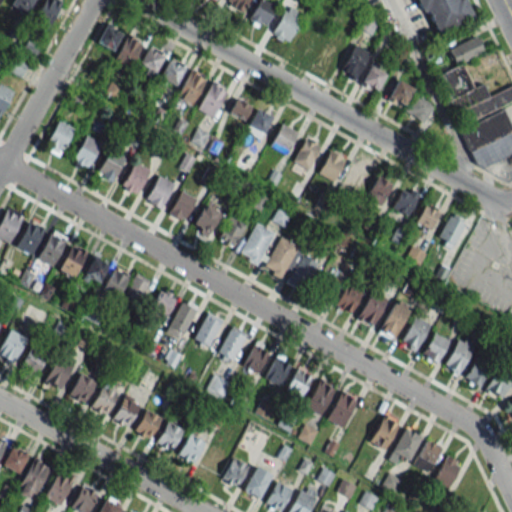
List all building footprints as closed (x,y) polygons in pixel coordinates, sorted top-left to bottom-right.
[(32,0),(12,0),(10,5),(26,13),(32,0)] [(60,4),(53,0),(42,0),(32,20),(47,28),(60,4)] [(226,0),(245,0),(240,10),(225,2),(226,0)] [(263,29),(276,6),(264,0),(256,0),(246,20),(263,29)] [(416,0),(431,35),(471,19),(463,0),(416,0)] [(269,34),(287,43),(302,13),(284,4),(269,34)] [(111,50),(120,33),(103,25),(95,42),(111,50)] [(294,48),(311,55),(320,35),(304,27),(294,48)] [(347,40),(331,32),(316,60),(332,69),(347,40)] [(127,70),(141,42),(126,34),(111,62),(127,70)] [(511,153),(511,129),(502,106),(511,102),(511,84),(487,96),(482,83),(472,87),(461,61),(482,52),(475,36),(447,48),(455,67),(435,75),(474,169),(511,153)] [(368,52),(352,44),(337,72),(353,81),(368,52)] [(136,65),(151,74),(163,56),(147,46),(136,65)] [(158,76),(173,85),(184,67),(169,58),(158,76)] [(374,92),(385,73),(369,64),(358,83),(374,92)] [(190,105),(205,77),(189,69),(174,97),(190,105)] [(385,96),(401,106),(412,88),(396,79),(385,96)] [(211,117),(226,88),(210,80),(195,109),(211,117)] [(0,86),(11,92),(0,111),(0,86)] [(421,123),(433,106),(415,93),(403,110),(421,123)] [(227,112),(243,120),(250,104),(234,97),(227,112)] [(259,139),(271,116),(254,107),(242,130),(259,139)] [(57,120),(72,128),(60,149),(46,140),(57,120)] [(297,131),(279,122),(268,145),(285,154),(297,131)] [(188,140),(200,147),(207,134),(195,127),(188,140)] [(84,135),(99,143),(88,164),(73,156),(84,135)] [(290,160),(306,169),(320,145),(304,135),(290,160)] [(344,156),(328,148),(316,173),(332,181),(344,156)] [(109,149),(123,157),(112,178),(97,169),(109,149)] [(133,162),(147,170),(136,191),(121,182),(133,162)] [(368,170),(351,162),(340,185),(357,193),(368,170)] [(157,175),(172,184),(160,204),(145,196),(157,175)] [(378,204),(390,183),(375,175),(364,196),(378,204)] [(417,193),(401,185),(388,210),(404,218),(417,193)] [(179,190),(194,198),(182,219),(168,211),(179,190)] [(207,235),(221,209),(205,200),(191,226),(207,235)] [(426,230),(436,211),(422,203),(412,222),(426,230)] [(287,213),(277,207),(270,219),(280,225),(287,213)] [(0,216),(4,209),(19,218),(6,242),(0,238),(0,216)] [(435,242),(451,248),(463,217),(446,211),(435,242)] [(232,249),(245,225),(228,216),(215,239),(232,249)] [(254,222),(273,233),(255,265),(236,254),(254,222)] [(25,225),(40,233),(29,253),(14,245),(25,225)] [(277,235),(296,246),(278,278),(260,267),(277,235)] [(46,237),(61,245),(50,265),(35,257),(46,237)] [(67,247),(82,255),(71,276),(56,268),(67,247)] [(285,282),(303,291),(318,261),(299,252),(285,282)] [(107,264),(92,255),(81,275),(96,283),(107,264)] [(111,268),(126,276),(114,297),(99,289),(111,268)] [(149,281),(133,272),(120,297),(136,305),(149,281)] [(312,296),(326,302),(337,279),(323,273),(312,296)] [(333,306),(350,313),(360,291),(343,283),(333,306)] [(160,287),(175,295),(163,316),(148,308),(160,287)] [(383,301),(366,294),(355,318),(371,326),(383,301)] [(376,328),(391,337),(409,307),(395,298),(376,328)] [(178,303),(193,311),(182,332),(167,324),(178,303)] [(205,311),(220,319),(206,345),(192,336),(205,311)] [(399,343),(414,350),(426,323),(411,316),(399,343)] [(229,325),(244,333),(230,359),(215,351),(229,325)] [(23,336),(6,329),(0,341),(0,358),(11,363),(23,336)] [(434,364),(447,339),(432,331),(419,356),(434,364)] [(473,344),(457,335),(440,366),(456,375),(473,344)] [(251,343),(266,351),(255,372),(240,364),(251,343)] [(19,367),(34,374),(44,354),(29,346),(19,367)] [(478,388),(491,363),(474,355),(462,379),(478,388)] [(70,363),(54,356),(42,381),(58,388),(70,363)] [(273,356),(288,364),(277,385),(262,377),(273,356)] [(294,368),(309,377),(297,397),(282,389),(294,368)] [(497,398),(510,378),(495,368),(482,388),(497,398)] [(78,374),(93,382),(81,403),(67,394),(78,374)] [(225,381),(212,374),(205,385),(219,393),(225,381)] [(316,380),(331,388),(320,409),(305,401),(316,380)] [(100,386),(115,394),(103,415),(88,407),(100,386)] [(338,392),(353,400),(341,421),(326,412),(338,392)] [(121,396),(136,405),(125,426),(110,417),(121,396)] [(143,409),(158,417),(146,438),(132,430),(143,409)] [(381,416),(396,424),(382,448),(367,440),(381,416)] [(165,421),(180,429),(168,450),(153,441),(165,421)] [(402,427),(417,435),(404,459),(389,451),(402,427)] [(186,432),(201,441),(190,462),(175,453),(186,432)] [(422,439),(437,447),(424,471),(409,463),(422,439)] [(209,444),(223,452),(212,473),(197,465),(209,444)] [(25,454),(9,446),(0,462),(0,464),(15,473),(25,454)] [(444,454),(455,460),(453,463),(457,465),(444,489),(429,480),(444,454)] [(231,456),(246,464),(234,485),(219,477),(231,456)] [(30,499),(46,467),(30,459),(14,491),(30,499)] [(269,474),(252,466),(241,491),(258,499),(269,474)] [(55,473),(70,481),(58,502),(43,494),(55,473)] [(274,480),(289,489),(277,510),(263,501),(274,480)] [(475,488),(460,481),(453,496),(467,503),(475,488)] [(80,485),(95,493),(84,511),(79,511),(68,506),(80,485)] [(284,511),(297,490),(312,498),(304,511),(284,511)] [(116,511),(120,504),(104,496),(95,511),(116,511)]
